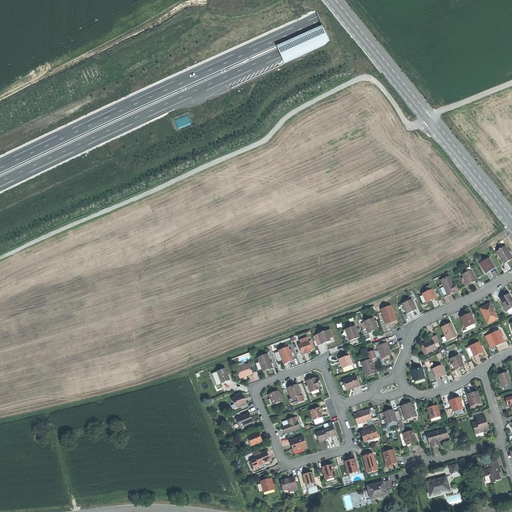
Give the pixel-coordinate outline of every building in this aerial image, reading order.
[(496,252),(504,264),(509,261),(511,258),(511,257),(505,246),(496,252)] [(490,271),(495,268),(488,258),(480,263),(486,273),(490,271)] [(472,283),(476,281),(471,270),(466,273),(462,275),(467,285),(472,283)] [(453,293),(458,291),(456,286),(453,287),(452,284),(449,277),(441,280),(448,296),(453,293)] [(436,298),(432,290),(431,290),(427,292),(423,294),(426,302),(431,300),(436,298)] [(507,311),(511,307),(511,298),(509,294),(504,296),(500,299),(507,311)] [(412,311),(416,309),(412,300),(411,300),(404,303),(403,304),(407,313),(412,311)] [(488,324),(498,319),(490,303),(487,305),(485,306),(486,308),(481,310),(488,324)] [(386,323),(396,319),(391,306),(381,309),(386,323)] [(461,318),(465,328),(475,324),(473,319),(472,319),(470,313),(464,316),(461,318)] [(373,319),(364,322),(368,331),(368,333),(374,331),(378,329),(373,319)] [(447,341),(457,337),(451,323),(446,326),(441,328),(447,341)] [(349,341),(359,338),(355,326),(346,329),(349,336),(348,337),(349,340),(349,341)] [(322,344),(330,341),(329,337),(326,331),(314,336),(318,346),(322,344)] [(490,335),(495,346),(499,344),(504,342),(499,331),(490,335)] [(491,348),(495,346),(490,335),(486,337),(491,348)] [(434,344),(433,340),(427,342),(423,344),(424,345),(427,352),(427,353),(437,349),(434,344)] [(299,345),(302,353),(303,353),(310,350),(312,350),(309,341),(299,345)] [(377,346),(382,359),(387,357),(392,355),(387,343),(381,345),(377,346)] [(470,347),(474,357),(478,355),(483,353),(480,345),(479,343),(470,347)] [(288,363),(294,361),(288,347),(278,351),(284,364),(288,363)] [(368,353),(370,360),(371,359),(377,357),(375,350),(368,353)] [(268,370),(273,368),(267,354),(258,358),(263,372),(268,370)] [(459,355),(450,359),(451,361),(454,368),(455,370),(460,368),(464,366),(459,355)] [(343,368),(352,365),(349,356),(342,359),(340,359),(340,360),(341,365),(343,368)] [(361,363),(366,376),(371,374),(376,373),(376,372),(375,373),(374,369),(375,369),(371,359),(370,360),(361,363)] [(246,377),(252,374),(249,364),(236,368),(240,379),(246,377)] [(433,369),(437,379),(441,377),(445,375),(441,366),(433,369)] [(413,375),(414,380),(425,377),(422,368),(411,371),(413,375)] [(221,383),(230,380),(226,369),(217,372),(221,383)] [(503,374),(498,375),(499,378),(501,386),(503,386),(510,384),(507,373),(503,374)] [(356,376),(343,380),(347,390),(353,388),(359,386),(356,376)] [(316,378),(307,381),(310,392),(311,392),(319,389),(320,389),(318,384),(316,378)] [(292,387),(288,388),(292,399),(296,398),(301,396),(297,385),(292,387)] [(271,400),(273,405),(282,401),(278,391),(269,394),(271,400)] [(467,394),(471,406),(481,403),(478,391),(472,393),(467,394)] [(236,398),(232,400),(234,404),(236,403),(237,407),(247,403),(245,400),(244,398),(243,395),(240,396),(240,394),(236,396),(236,398)] [(450,402),(453,412),(463,409),(460,400),(455,401),(455,400),(454,400),(450,402)] [(401,406),(406,420),(417,416),(416,412),(414,412),(411,403),(405,405),(401,406)] [(427,408),(431,419),(441,417),(437,405),(432,407),(427,408)] [(319,408),(310,411),(314,421),(314,420),(322,417),(321,412),(319,408)] [(384,419),(386,424),(397,421),(394,412),(393,409),(390,410),(388,409),(387,412),(386,412),(384,413),(386,418),(384,419)] [(357,424),(372,419),(368,410),(361,412),(354,415),(357,424)] [(249,413),(236,418),(240,428),(253,423),(251,418),(249,413)] [(484,415),(476,417),(477,422),(472,423),(474,431),(477,430),(478,434),(483,432),(486,434),(488,431),(489,431),(487,424),(486,425),(485,422),(486,422),(484,415)] [(285,434),(300,429),(298,421),(296,422),(295,418),(287,420),(289,425),(283,427),(284,431),(285,434)] [(325,429),(325,430),(328,437),(332,436),(336,435),(333,426),(325,429)] [(375,428),(366,431),(367,433),(362,434),(363,438),(365,442),(366,441),(368,443),(372,438),(373,439),(378,437),(375,428)] [(316,433),(319,442),(324,440),(328,439),(328,437),(325,430),(316,433)] [(446,430),(427,435),(430,443),(432,447),(440,445),(439,441),(438,439),(441,438),(441,440),(448,438),(446,430)] [(413,431),(403,434),(406,445),(412,444),(416,442),(413,431)] [(259,433),(248,437),(252,446),(262,441),(260,437),(259,433)] [(303,436),(290,441),(293,450),(298,448),(300,447),(300,449),(307,447),(303,436)] [(393,450),(383,453),(388,468),(392,467),(393,466),(392,464),(393,463),(395,462),(397,462),(393,450)] [(258,455),(255,456),(256,459),(258,464),(264,462),(264,463),(268,461),(270,461),(269,456),(267,452),(258,455)] [(368,455),(364,456),(368,471),(377,469),(373,454),(368,455)] [(349,460),(345,462),(348,473),(358,470),(355,459),(349,460)] [(497,460),(484,464),(485,470),(483,471),(485,476),(489,475),(490,480),(495,479),(496,481),(501,480),(499,472),(498,468),(500,468),(499,465),(497,460)] [(327,467),(323,468),(326,479),(335,476),(332,465),(327,467)] [(457,465),(450,467),(452,475),(459,473),(457,465)] [(307,474),(303,475),(306,485),(315,483),(313,475),(311,475),(311,473),(307,474)] [(286,480),(281,481),(284,490),(296,487),(294,478),(286,480)] [(436,481),(433,482),(436,495),(440,494),(440,492),(449,490),(446,478),(440,479),(436,480),(436,481)] [(267,480),(261,481),(264,492),(274,490),(271,479),(267,480)] [(385,491),(391,489),(391,487),(389,481),(383,483),(385,491)] [(432,481),(427,483),(430,496),(436,495),(433,482),(432,481)] [(372,486),(368,487),(369,489),(372,504),(378,502),(376,496),(386,493),(385,491),(383,483),(372,486)] [(367,505),(372,504),(369,489),(363,491),(367,505)]
